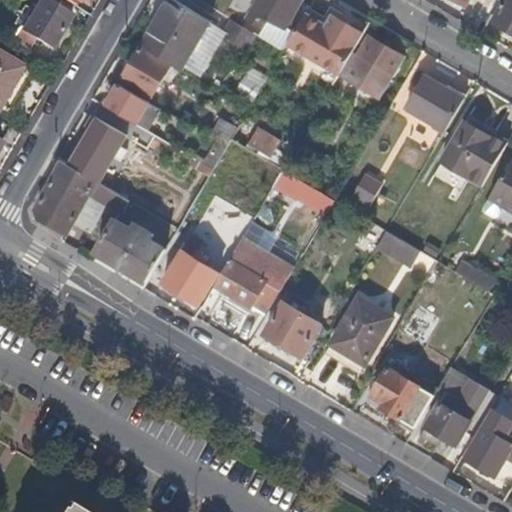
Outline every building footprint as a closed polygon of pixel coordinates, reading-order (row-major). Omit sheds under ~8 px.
[(56,47),(74,16),(42,0),(41,0),(25,29),(21,27),(14,38),(31,48),(37,37),(56,47)] [(185,73),(214,24),(172,0),(143,48),(185,73)] [(290,27),(303,0),(239,0),(236,6),(251,15),(249,19),(262,29),(258,35),(260,36),(285,51),(297,31),(290,27)] [(511,0),(507,0),(494,22),(511,31),(511,0)] [(344,60),(361,32),(332,15),(315,43),(344,60)] [(250,53),(260,36),(258,35),(250,29),(236,21),(225,39),(250,53)] [(382,99),(405,59),(370,38),(359,56),(353,52),(339,74),(382,99)] [(156,100),(174,69),(142,49),(124,82),(154,100),(156,100)] [(0,106),(22,68),(0,54),(0,106)] [(0,112),(9,117),(33,75),(22,68),(0,106),(0,112)] [(445,132),(464,99),(425,75),(406,109),(445,132)] [(141,126),(153,105),(134,95),(122,87),(109,108),(141,126)] [(482,187),(504,150),(509,142),(493,132),(490,135),(465,120),(441,162),(482,187)] [(121,151),(129,137),(100,121),(80,155),(82,157),(75,169),(102,185),(117,159),(120,161),(125,154),(121,151)] [(259,128),(248,145),(272,159),(282,141),(259,128)] [(216,169),(199,159),(193,168),(210,178),(216,169)] [(75,169),(64,163),(38,210),(41,219),(70,235),(76,227),(92,236),(109,207),(122,214),(124,216),(124,215),(127,211),(131,202),(102,185),(75,169)] [(511,214),(511,164),(483,214),(497,222),(505,210),(511,214)] [(307,184),(284,171),(279,180),(302,193),(307,184)] [(372,186),(354,176),(341,201),(359,210),(372,186)] [(154,215),(131,202),(127,211),(149,225),(154,215)] [(179,230),(154,215),(149,225),(174,239),(177,235),(179,230)] [(148,245),(130,234),(133,229),(118,221),(98,255),(147,285),(168,250),(150,240),(148,245)] [(272,310),(294,272),(242,241),(236,252),(228,265),(215,287),(268,316),(272,310)] [(438,261),(405,242),(397,256),(430,276),(438,261)] [(215,287),(228,265),(213,254),(209,259),(203,256),(203,253),(197,250),(193,256),(184,251),(164,283),(203,308),(215,287)] [(498,280),(462,259),(455,272),(491,292),(498,280)] [(391,325),(356,303),(328,348),(363,370),(391,325)] [(284,305),(265,336),(303,358),(321,327),(284,305)] [(363,370),(328,348),(324,354),(358,377),(363,370)] [(416,428),(436,395),(390,367),(373,397),(386,405),(382,408),(416,428)] [(443,437),(459,446),(467,432),(479,412),(490,391),(471,380),(459,402),(446,394),(422,435),(438,445),(443,437)] [(486,424),(465,459),(497,477),(511,451),(511,438),(507,436),(511,427),(511,422),(493,412),(486,424)] [(479,412),(467,432),(475,437),(486,419),(487,417),(479,412)]
